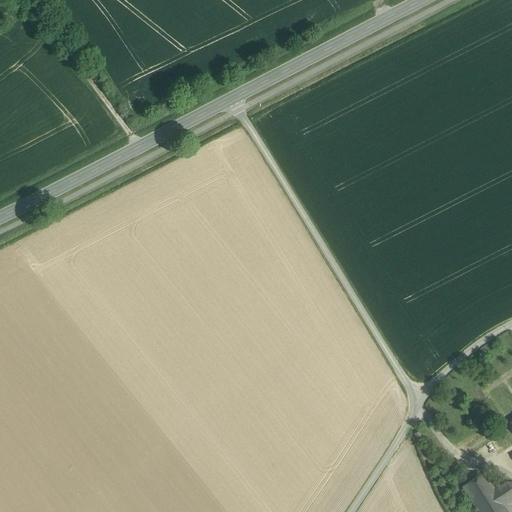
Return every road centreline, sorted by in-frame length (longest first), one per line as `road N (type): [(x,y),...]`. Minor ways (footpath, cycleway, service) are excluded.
road 1 (unclassified): [(417,401),(231,99)]
road 2 (secondary): [(0,218),(231,99)]
road 3 (secondary): [(231,99),(421,0)]
road 4 (track): [(139,147),(26,0)]
road 5 (unclassified): [(417,401),(351,511)]
road 6 (unclassified): [(511,324),(417,401)]
